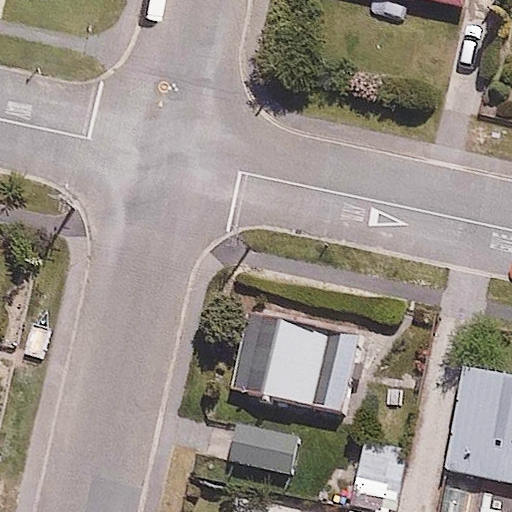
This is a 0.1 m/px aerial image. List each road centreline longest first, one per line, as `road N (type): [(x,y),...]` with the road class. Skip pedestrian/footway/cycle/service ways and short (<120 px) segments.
road 1 (residential): [(168,156),(89,511)]
road 2 (residential): [(511,230),(168,156)]
road 3 (residential): [(168,156),(0,119)]
road 4 (residential): [(200,0),(168,156)]
